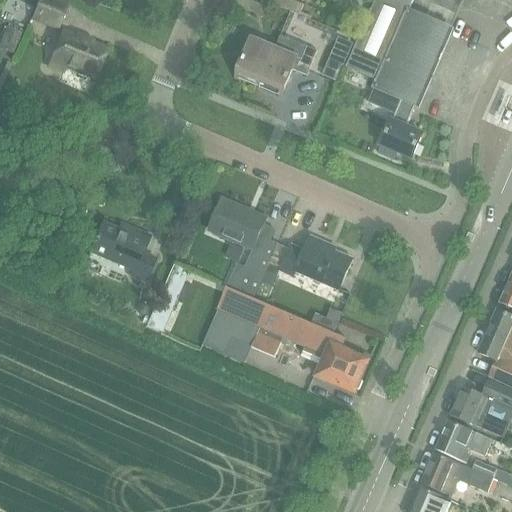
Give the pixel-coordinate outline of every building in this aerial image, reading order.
[(60,29),(70,5),(56,0),(42,0),(35,19),(60,29)] [(269,9),(258,4),(247,0),(237,0),(235,6),(248,11),(247,12),(265,20),(269,9)] [(292,0),(272,0),(270,4),(311,20),(315,9),(292,0)] [(452,31),(434,23),(410,13),(415,0),(376,0),(347,68),(378,81),(369,101),(396,113),(387,135),(379,154),(395,161),(398,153),(412,159),(423,136),(407,129),(416,107),(419,108),(452,31)] [(8,28),(0,45),(0,49),(14,56),(24,35),(8,28)] [(63,32),(56,49),(49,68),(64,74),(66,68),(95,80),(108,51),(63,32)] [(275,49),(258,90),(281,99),(293,70),(307,76),(315,58),(317,52),(281,37),(276,49),(275,49)] [(248,52),(236,81),(258,90),(275,49),(247,38),(242,50),(248,52)] [(215,219),(210,230),(253,249),(245,267),(246,267),(245,268),(237,265),(228,287),(255,298),(266,273),(270,265),(278,245),(271,242),(275,232),(264,227),(266,223),(244,213),(245,210),(223,201),(215,219)] [(91,253),(109,261),(134,272),(131,278),(145,284),(156,260),(143,255),(150,237),(128,227),(125,233),(103,224),(91,253)] [(37,238),(33,249),(44,253),(48,242),(37,238)] [(278,245),(270,265),(282,270),(281,271),(293,276),(295,272),(321,284),(340,292),(353,261),(327,249),(329,246),(311,238),(305,252),(292,246),(290,250),(278,245)] [(270,265),(266,273),(278,278),(281,271),(282,270),(270,265)] [(511,277),(501,304),(511,308),(511,277)] [(219,308),(202,347),(225,357),(234,337),(277,356),(285,337),(327,355),(318,377),(355,394),(357,391),(360,390),(363,383),(361,380),(369,362),(333,347),(338,335),(255,298),(228,287),(219,308)] [(139,307),(137,311),(138,315),(142,317),(146,315),(148,311),(147,307),(143,305),(139,307)] [(490,378),(504,385),(511,388),(511,317),(497,311),(479,354),(497,362),(490,378)] [(148,323),(147,327),(162,334),(163,331),(168,320),(152,314),(148,323)] [(482,397),(464,388),(451,416),(483,431),(504,439),(511,418),(511,391),(488,382),(482,397)] [(465,464),(471,451),(485,458),(492,441),(467,430),(449,422),(436,451),(465,464)] [(487,495),(488,493),(492,495),(497,483),(472,471),(435,455),(422,484),(451,497),(457,482),(487,495)] [(511,477),(477,461),(472,471),(497,483),(510,488),(511,484),(511,477)] [(448,511),(453,502),(439,496),(421,488),(410,511),(448,511)]
